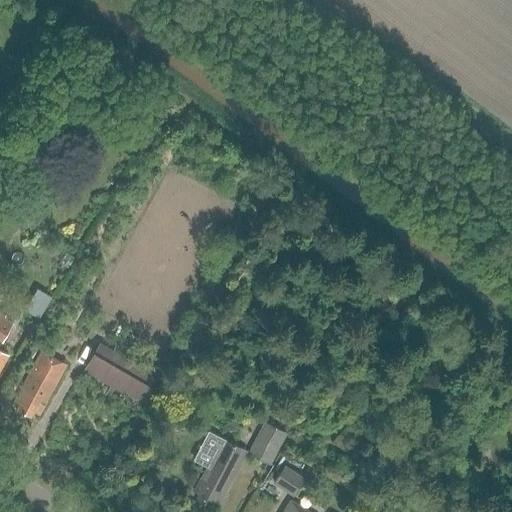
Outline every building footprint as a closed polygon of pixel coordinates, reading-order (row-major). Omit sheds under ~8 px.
[(53,299),(38,290),(25,311),(40,320),(53,299)] [(0,351),(15,324),(0,316),(0,374),(9,358),(0,352),(0,351)] [(185,370),(204,338),(196,333),(177,366),(185,370)] [(157,378),(158,376),(100,343),(78,382),(78,383),(81,385),(87,375),(110,388),(110,389),(104,398),(105,398),(108,400),(114,391),(133,402),(128,411),(136,416),(157,378)] [(40,419),(58,383),(66,367),(41,354),(15,407),(20,409),(18,413),(33,420),(35,416),(40,419)] [(289,434),(266,421),(249,453),(272,466),(289,434)] [(214,453),(221,439),(209,432),(202,446),(214,453)] [(222,442),(216,454),(194,495),(199,498),(197,503),(212,511),(215,506),(219,509),(247,455),(222,442)] [(285,466),(274,484),(295,497),(306,479),(285,466)] [(435,511),(419,501),(411,511),(435,511)] [(307,511),(293,503),(286,511),(307,511)]
